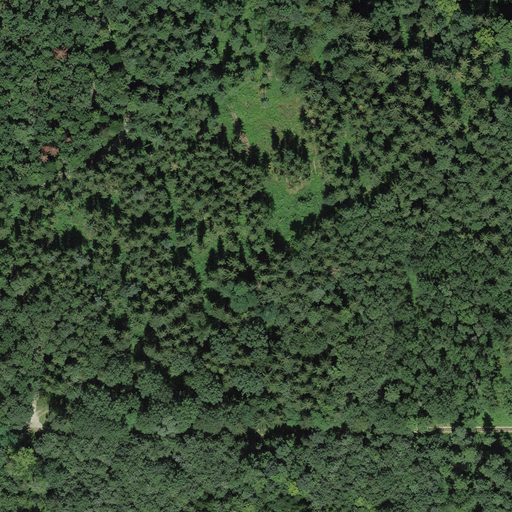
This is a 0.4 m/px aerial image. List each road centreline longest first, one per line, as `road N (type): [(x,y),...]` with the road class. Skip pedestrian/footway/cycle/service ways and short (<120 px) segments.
road 1 (track): [(511,94),(35,412)]
road 2 (track): [(25,421),(41,430),(178,434),(511,428)]
road 3 (track): [(0,193),(95,158),(126,126),(126,79),(96,0)]
road 4 (track): [(25,421),(35,412),(38,333),(0,249)]
